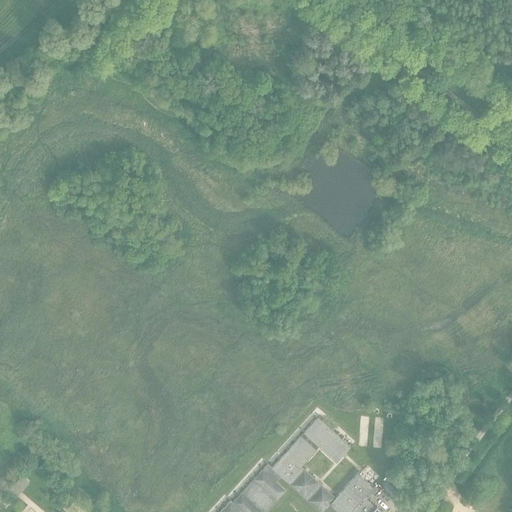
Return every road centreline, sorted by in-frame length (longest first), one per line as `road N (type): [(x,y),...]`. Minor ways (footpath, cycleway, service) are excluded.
road 1 (unclassified): [(511,142),(334,0)]
road 2 (unclassified): [(412,511),(511,392)]
